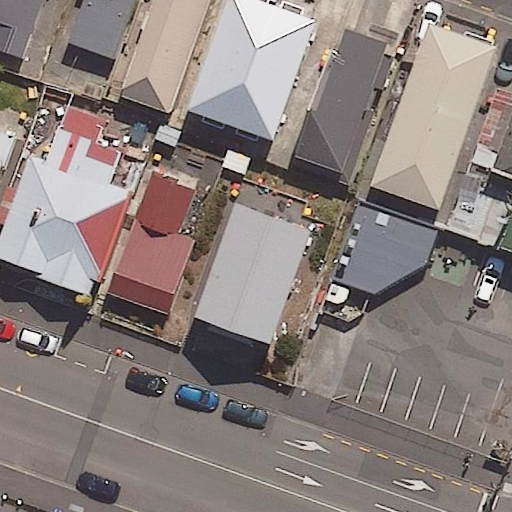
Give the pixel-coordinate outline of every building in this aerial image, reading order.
[(48,0),(0,0),(0,26),(2,27),(0,31),(0,57),(24,66),(48,0)] [(138,0),(88,0),(71,47),(115,64),(138,0)] [(213,0),(158,0),(122,102),(172,119),(213,0)] [(319,28),(239,0),(235,0),(193,119),(277,148),(319,28)] [(500,54),(432,31),(376,194),(443,218),(500,54)] [(392,55),(347,38),(300,163),(345,180),(392,55)] [(511,125),(496,169),(511,174),(511,125)] [(0,134),(0,186),(15,140),(0,134)] [(114,174),(39,146),(0,250),(0,267),(95,302),(133,198),(108,189),(114,174)] [(197,193),(154,178),(111,299),(170,319),(197,243),(181,237),(197,193)] [(411,214),(367,199),(339,281),(380,296),(433,266),(445,225),(411,214)] [(315,238),(240,211),(199,328),(274,354),(315,238)] [(511,217),(500,249),(511,253),(511,217)]
